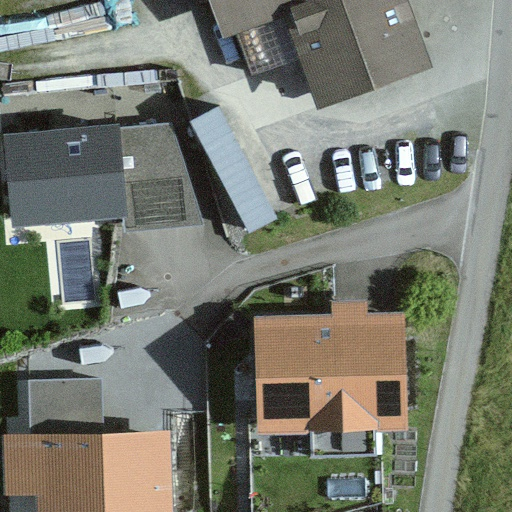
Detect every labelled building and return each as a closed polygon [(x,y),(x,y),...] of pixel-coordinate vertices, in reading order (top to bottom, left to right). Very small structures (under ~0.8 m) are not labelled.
[(232,0),(243,27),(314,1),(347,89),(452,50),(433,0),(232,0)] [(223,103),(195,117),(250,230),(279,216),(223,103)] [(124,150),(0,162),(8,242),(132,231),(124,150)] [(405,397),(397,287),(230,305),(239,413),(405,397)] [(167,511),(160,419),(0,432),(0,484),(36,487),(37,511),(167,511)]
